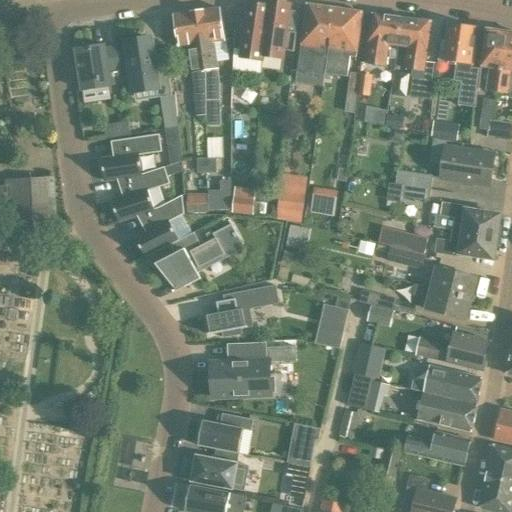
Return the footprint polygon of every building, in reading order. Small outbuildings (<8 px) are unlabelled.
[(269,1),(268,6),(261,61),(262,61),(262,57),(282,59),(283,51),(294,53),(297,33),(286,32),(290,4),(269,1)] [(241,58),(261,61),(268,6),(249,3),(245,31),(234,29),(233,49),(242,50),(241,58)] [(328,54),(334,8),(307,4),(300,50),(297,69),(324,74),(328,54)] [(220,8),(197,11),(205,71),(206,115),(209,115),(206,96),(216,95),(215,69),(218,68),(215,42),(225,41),(220,8)] [(363,12),(334,8),(328,54),(357,58),(363,12)] [(205,71),(197,11),(173,15),(178,47),(188,46),(197,116),(206,115),(205,71)] [(389,46),(398,48),(403,18),(373,13),(366,64),(386,67),(389,46)] [(403,18),(398,48),(407,49),(404,69),(411,70),(425,72),(426,61),(432,22),(403,18)] [(448,25),(446,40),(441,40),(438,61),(456,63),(453,80),(461,81),(458,105),(474,107),(477,88),(478,88),(481,67),(472,65),(477,29),(448,25)] [(167,63),(161,64),(156,29),(124,33),(133,90),(155,86),(157,98),(172,96),(167,63)] [(486,91),(498,93),(504,50),(507,51),(509,33),(488,30),(483,68),(489,69),(486,91)] [(504,50),(498,93),(511,94),(511,33),(509,33),(507,51),(504,50)] [(75,50),(81,90),(120,84),(114,47),(104,49),(103,46),(75,50)] [(358,94),(353,118),(365,121),(364,122),(386,126),(387,118),(362,113),(364,95),(369,95),(371,83),(375,79),(376,72),(368,71),(368,75),(360,73),(358,94)] [(418,78),(415,98),(431,100),(434,80),(418,78)] [(481,131),(490,132),(491,123),(494,123),(496,103),(485,101),(481,131)] [(491,123),(490,132),(489,139),(511,142),(511,125),(495,123),(497,103),(496,103),(494,123),(491,123)] [(176,118),(163,120),(165,133),(178,130),(176,118)] [(365,121),(353,118),(352,127),(363,130),(364,122),(365,121)] [(437,119),(436,136),(461,137),(462,120),(437,119)] [(110,138),(134,137),(133,120),(109,122),(110,138)] [(113,157),(102,159),(105,181),(117,180),(142,176),(142,175),(139,155),(162,152),(159,135),(111,142),(113,157)] [(491,187),(496,155),(445,147),(446,141),(433,139),(430,163),(445,165),(443,179),(491,187)] [(224,155),(200,156),(201,171),(225,170),(224,155)] [(123,197),(112,201),(119,222),(137,216),(154,211),(154,210),(148,191),(170,184),(165,167),(142,175),(142,176),(117,180),(122,195),(123,197)] [(397,170),(395,182),(431,189),(433,175),(397,170)] [(347,173),(339,171),(337,183),(346,184),(347,173)] [(309,189),(311,175),(291,172),(289,186),(309,189)] [(0,213),(6,213),(6,221),(54,219),(52,178),(4,180),(4,185),(0,185),(0,213)] [(429,200),(431,189),(395,182),(395,184),(389,183),(387,201),(401,203),(402,197),(429,200)] [(231,212),(253,215),(256,189),(234,186),(231,212)] [(281,187),(276,217),(301,220),(306,191),(281,187)] [(337,192),(313,187),(309,213),(333,217),(337,192)] [(146,232),(135,237),(146,258),(170,245),(179,241),(176,236),(171,226),(169,222),(184,214),(182,196),(154,210),(154,211),(137,216),(146,232)] [(208,200),(185,201),(186,214),(208,213),(208,200)] [(453,219),(452,230),(499,238),(500,228),(498,225),(499,215),(466,211),(467,206),(441,203),(439,217),(453,219)] [(241,235),(235,223),(216,232),(218,237),(206,243),(200,231),(171,246),(175,254),(156,264),(176,291),(200,279),(196,270),(200,268),(200,267),(236,248),(243,244),(239,236),(241,235)] [(290,225),(285,247),(299,250),(302,240),(307,241),(309,229),(290,225)] [(390,246),(390,247),(425,256),(429,238),(382,227),(378,244),(390,246)] [(499,238),(452,230),(450,240),(436,238),(434,253),(461,257),(462,254),(493,258),(495,250),(498,248),(499,238)] [(425,256),(390,247),(386,261),(422,269),(425,256)] [(415,283),(415,284),(471,298),(476,277),(437,267),(431,288),(415,283)] [(471,298),(415,284),(412,295),(429,299),(426,309),(465,319),(471,298)] [(215,315),(207,316),(211,333),(209,333),(210,335),(222,333),(223,338),(242,335),(241,329),(253,327),(250,309),(279,304),(276,286),(224,296),(225,301),(216,303),(217,304),(219,314),(215,315)] [(362,301),(415,316),(418,305),(365,291),(362,301)] [(335,308),(330,328),(343,331),(344,331),(348,312),(351,301),(350,301),(338,298),(335,307),(335,308)] [(393,313),(372,307),(368,321),(389,327),(393,313)] [(448,363),(482,370),(489,341),(484,340),(455,333),(452,345),(419,337),(415,355),(448,363)] [(228,362),(212,363),(213,398),(271,395),(271,393),(275,393),(275,377),(270,377),(269,361),(267,361),(266,343),(248,343),(249,362),(228,362)] [(374,379),(380,380),(386,349),(359,344),(353,375),(354,375),(374,379)] [(478,406),(482,378),(434,367),(430,383),(413,379),(411,389),(424,392),(424,393),(478,406)] [(374,381),(371,393),(383,396),(388,397),(391,386),(374,381)] [(478,406),(424,393),(417,420),(471,433),(478,406)] [(348,400),(347,405),(367,410),(368,405),(348,400)] [(339,435),(353,439),(359,413),(345,409),(339,435)] [(511,412),(503,411),(496,440),(511,443),(511,412)] [(199,446),(216,449),(238,454),(243,429),(251,430),(253,420),(222,414),(222,416),(219,416),(218,423),(204,420),(199,446)] [(318,440),(320,429),(306,426),(294,424),(292,435),(315,440),(318,440)] [(434,445),(409,439),(406,452),(464,466),(470,440),(437,432),(434,445)] [(511,450),(494,446),(487,476),(511,481),(511,450)] [(195,454),(190,481),(232,489),(238,454),(216,449),(214,458),(195,454)] [(379,473),(395,477),(401,453),(385,449),(379,473)] [(404,498),(415,500),(412,511),(454,511),(457,498),(426,491),(429,480),(410,475),(407,487),(404,498)] [(511,481),(487,476),(480,508),(498,511),(506,511),(507,510),(511,510),(511,481)] [(190,485),(185,511),(186,511),(189,511),(227,511),(230,494),(230,493),(191,486),(191,485),(190,485)] [(327,497),(322,511),(342,511),(345,502),(327,497)] [(285,503),(283,511),(304,511),(306,507),(285,503)]
